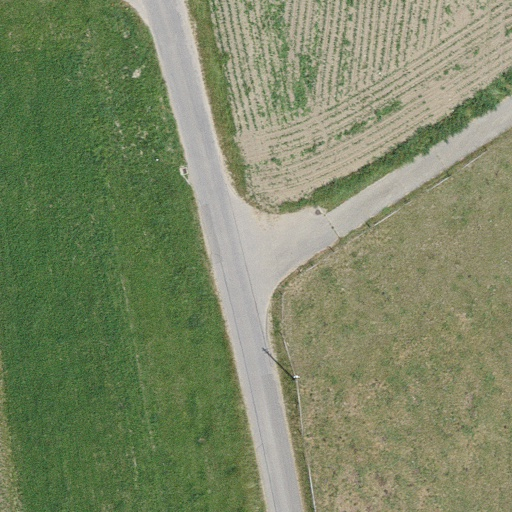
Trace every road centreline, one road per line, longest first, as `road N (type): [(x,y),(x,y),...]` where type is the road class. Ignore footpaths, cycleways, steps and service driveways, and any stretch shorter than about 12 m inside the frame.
road 1 (unclassified): [(302,511),(259,268),(170,0)]
road 2 (track): [(511,110),(259,268)]
